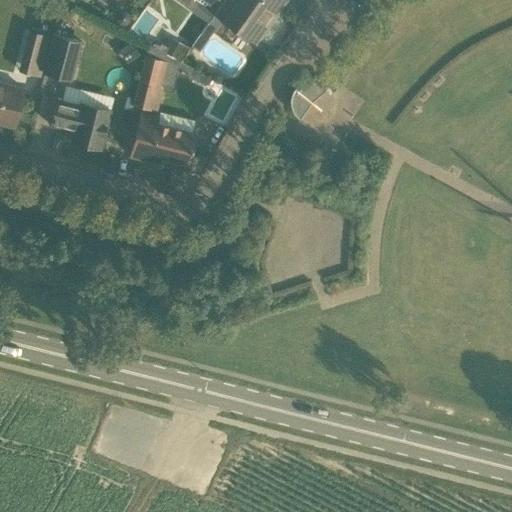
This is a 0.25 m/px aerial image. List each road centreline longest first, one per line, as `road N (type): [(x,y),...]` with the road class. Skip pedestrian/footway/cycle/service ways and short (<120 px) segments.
road 1 (primary): [(511,475),(0,343)]
road 2 (track): [(247,201),(225,248),(174,267),(62,228),(58,208),(69,163)]
road 3 (residential): [(207,179),(268,112),(293,45),(331,0)]
road 4 (residential): [(207,179),(175,185),(0,147)]
road 5 (track): [(134,511),(200,395)]
road 6 (unclassified): [(323,290),(303,228),(247,201)]
